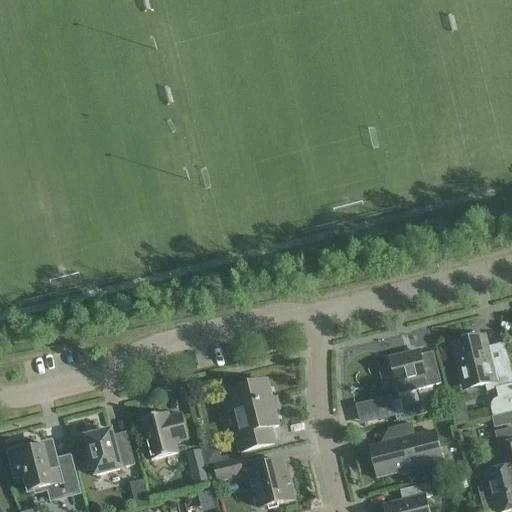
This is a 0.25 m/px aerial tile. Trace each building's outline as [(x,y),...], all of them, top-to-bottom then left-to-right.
[(142,0),(146,12),(151,11),(148,0),(142,0)] [(453,34),(458,32),(454,16),(449,18),(453,34)] [(168,106),(173,104),(169,88),(164,90),(168,106)] [(485,337),(446,347),(446,348),(454,346),(459,365),(463,384),(484,379),(486,388),(487,393),(496,391),(498,399),(493,401),(491,407),(493,419),(511,414),(511,370),(510,361),(506,362),(492,366),(488,349),(485,337)] [(420,354),(390,361),(399,396),(400,396),(414,392),(428,389),(442,385),(437,367),(434,354),(421,357),(420,354)] [(226,393),(231,413),(235,412),(241,435),(237,436),(241,454),(275,446),(271,430),(279,428),(268,383),(226,393)] [(442,395),(430,399),(433,409),(445,406),(442,395)] [(391,398),(376,402),(381,422),(396,418),(394,408),(391,398)] [(465,403),(450,407),(455,428),(470,425),(465,403)] [(511,425),(511,414),(493,419),(496,429),(511,425)] [(183,416),(170,419),(169,415),(142,422),(152,462),(179,456),(176,445),(189,441),(183,416)] [(406,478),(418,475),(419,473),(419,471),(445,465),(437,433),(415,438),(412,426),(408,426),(389,431),(392,445),(372,450),(372,449),(370,449),(378,480),(379,479),(379,478),(401,472),(402,476),(406,478)] [(89,452),(77,455),(81,470),(93,467),(96,478),(122,471),(122,470),(136,467),(129,441),(116,444),(114,437),(113,433),(103,435),(102,432),(88,436),(89,439),(86,439),(89,452)] [(506,469),(488,474),(491,487),(493,497),(496,511),(511,511),(511,432),(498,436),(504,461),(506,469)] [(52,447),(14,457),(17,469),(14,470),(16,478),(26,476),(31,494),(50,489),(53,501),(78,494),(70,463),(57,467),(52,447)] [(213,449),(202,451),(206,468),(214,466),(222,464),(221,458),(220,453),(219,447),(213,449)] [(199,449),(186,453),(190,467),(203,463),(199,449)] [(222,464),(214,466),(218,481),(242,475),(238,460),(222,464)] [(283,463),(264,468),(248,472),(253,494),(257,493),(261,510),(295,502),(288,475),(287,476),(283,463)] [(466,477),(459,479),(462,491),(469,489),(466,477)] [(427,511),(425,500),(433,498),(430,485),(401,492),(403,504),(385,508),(386,511),(427,511)] [(145,486),(132,490),(137,511),(150,507),(145,486)]
